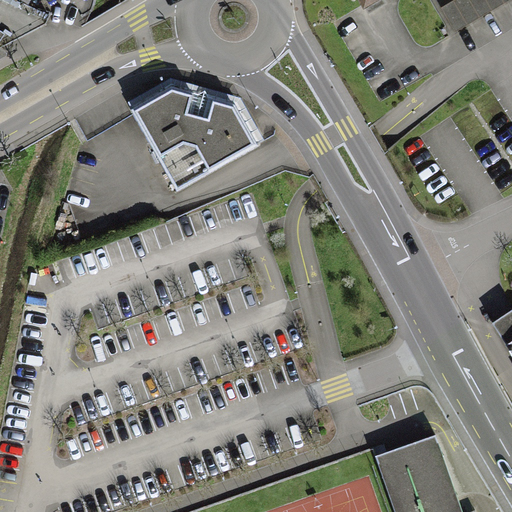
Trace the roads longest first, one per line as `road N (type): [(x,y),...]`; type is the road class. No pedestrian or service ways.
road 1 (primary): [(511,458),(344,153)]
road 2 (primary): [(191,20),(0,115)]
road 3 (primary): [(268,45),(344,153)]
